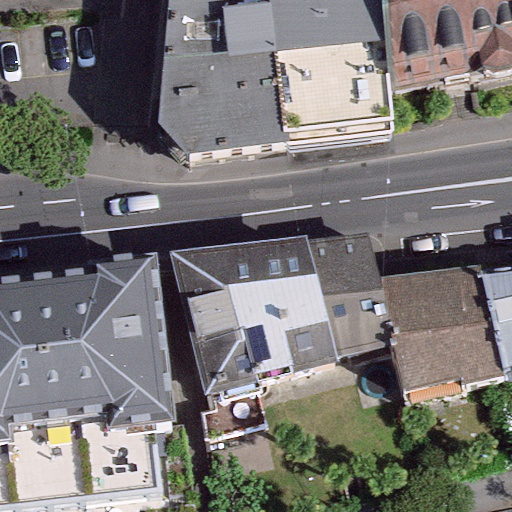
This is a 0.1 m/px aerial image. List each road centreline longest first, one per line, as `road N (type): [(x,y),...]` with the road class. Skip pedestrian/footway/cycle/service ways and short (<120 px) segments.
road 1 (primary): [(112,215),(511,170)]
road 2 (residential): [(137,0),(112,215)]
